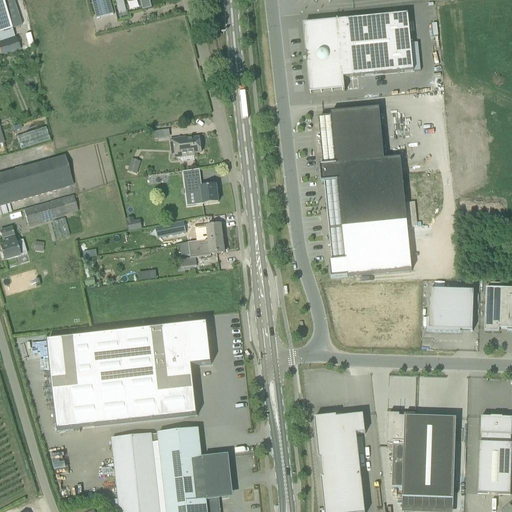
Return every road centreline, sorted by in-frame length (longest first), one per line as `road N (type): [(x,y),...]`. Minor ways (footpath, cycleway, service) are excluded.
road 1 (unclassified): [(321,354),(299,246),(276,0)]
road 2 (unclassified): [(252,183),(228,171),(189,0)]
road 3 (unclassified): [(321,354),(511,367)]
road 4 (secondary): [(252,183),(235,0)]
road 5 (unclassified): [(52,511),(0,340)]
road 6 (secondary): [(268,361),(252,183)]
road 7 (secondary): [(288,511),(268,361)]
